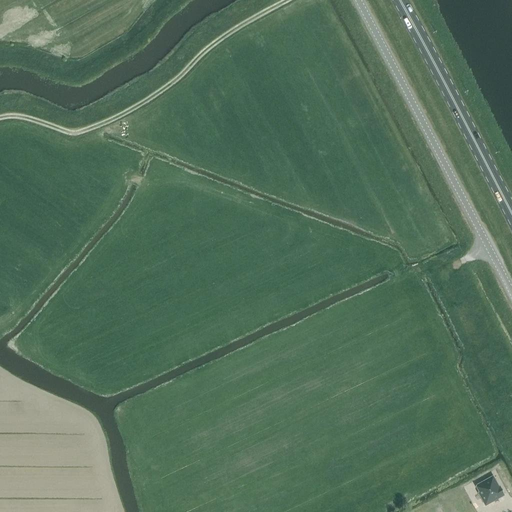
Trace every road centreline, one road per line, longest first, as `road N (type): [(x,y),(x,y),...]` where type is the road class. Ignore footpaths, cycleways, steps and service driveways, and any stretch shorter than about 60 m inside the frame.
road 1 (track): [(0,119),(70,133),(96,127),(148,100),(224,34),(288,0)]
road 2 (unclassified): [(511,291),(356,0)]
road 3 (primary): [(511,214),(398,0)]
